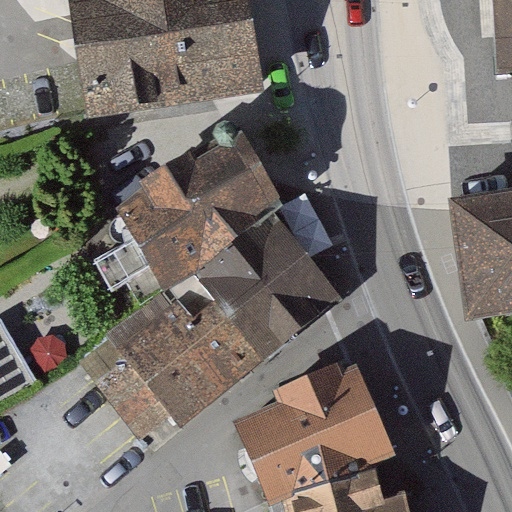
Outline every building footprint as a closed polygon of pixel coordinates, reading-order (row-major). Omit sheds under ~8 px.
[(242,0),(71,0),(89,115),(255,90),(242,0)] [(511,0),(486,0),(492,80),(511,79),(511,0)] [(279,211),(231,126),(215,136),(221,149),(150,191),(128,215),(140,238),(94,263),(112,296),(127,287),(143,313),(270,218),(279,211)] [(511,210),(457,219),(474,332),(511,326),(511,210)] [(109,339),(128,363),(100,386),(142,437),(172,416),(181,427),(261,359),(265,362),(337,302),(270,218),(143,313),(109,339)] [(0,326),(0,410),(37,389),(0,326)] [(389,454),(356,375),(343,381),(338,370),(279,397),(285,410),(240,430),(271,502),(288,497),(373,474),(370,462),(389,454)] [(380,505),(373,474),(288,497),(291,511),(396,511),(395,503),(380,505)]
